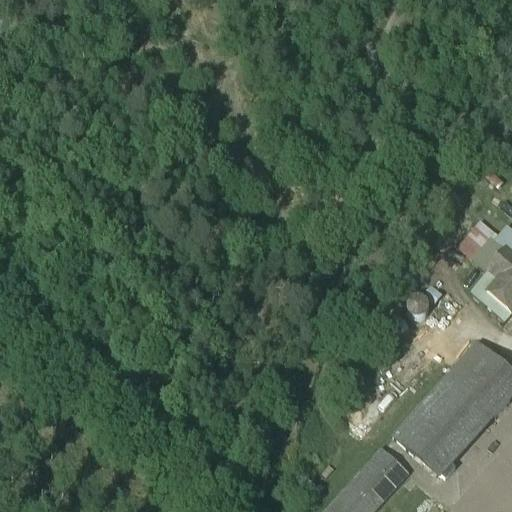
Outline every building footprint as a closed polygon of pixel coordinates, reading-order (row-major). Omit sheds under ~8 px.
[(496,283),(511,264),(511,233),(506,229),(497,240),(480,225),(457,252),(483,275),(485,273),(496,283)] [(511,318),(511,317),(511,264),(496,283),(485,296),(511,318)] [(430,294),(423,304),(434,312),(441,303),(430,294)] [(426,320),(426,317),(426,314),(425,311),(423,309),(420,307),(417,307),(414,307),(412,309),(410,311),(408,313),(408,317),(409,320),(410,322),(413,324),(416,325),(419,325),(422,324),(424,322),(426,320)] [(511,401),(511,378),(475,346),(391,440),(439,483),(511,401)] [(407,378),(390,398),(398,405),(415,385),(407,378)] [(368,440),(374,421),(362,418),(357,437),(368,440)] [(376,511),(409,477),(380,451),(325,511),(376,511)]
